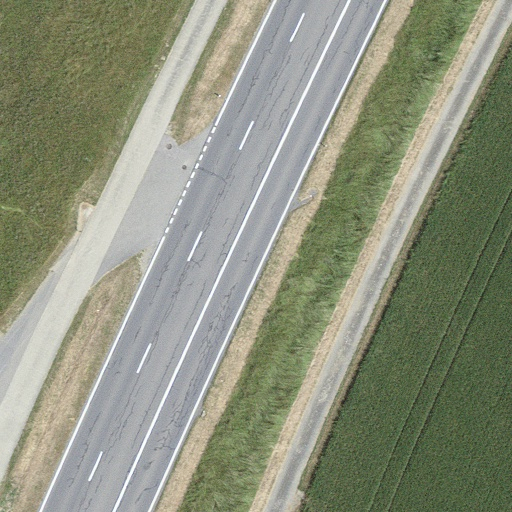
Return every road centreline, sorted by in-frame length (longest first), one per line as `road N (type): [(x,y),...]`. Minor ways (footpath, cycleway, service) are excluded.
road 1 (primary): [(331,0),(95,511)]
road 2 (track): [(511,0),(407,209),(276,511)]
road 3 (track): [(212,0),(0,450)]
